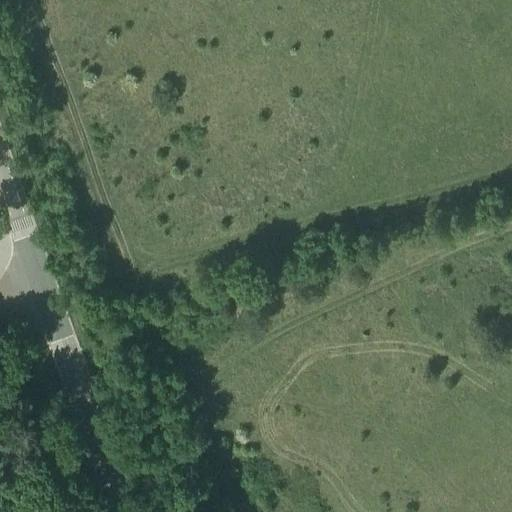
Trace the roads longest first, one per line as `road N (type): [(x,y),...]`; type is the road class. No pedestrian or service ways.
road 1 (track): [(244,511),(195,371),(143,304),(34,0)]
road 2 (secondary): [(122,511),(0,169)]
road 3 (track): [(195,371),(511,221)]
